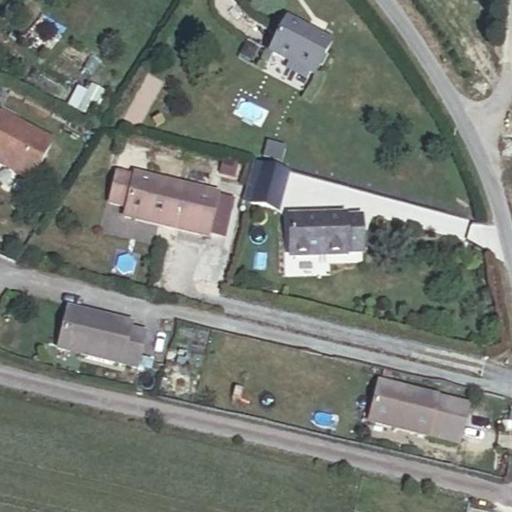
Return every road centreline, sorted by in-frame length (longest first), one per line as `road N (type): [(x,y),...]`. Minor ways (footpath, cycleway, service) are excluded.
road 1 (residential): [(0,369),(511,495)]
road 2 (residential): [(379,0),(469,140),(511,254)]
